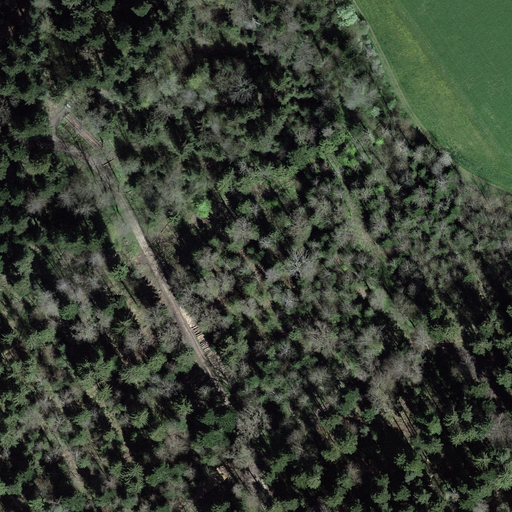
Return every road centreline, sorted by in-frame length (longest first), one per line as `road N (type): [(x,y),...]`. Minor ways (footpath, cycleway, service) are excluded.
road 1 (track): [(265,511),(251,449),(104,172),(43,133),(0,171)]
road 2 (track): [(201,511),(390,354),(416,344),(443,346),(466,361),(511,443)]
road 3 (track): [(349,0),(436,148),(463,172),(511,195)]
